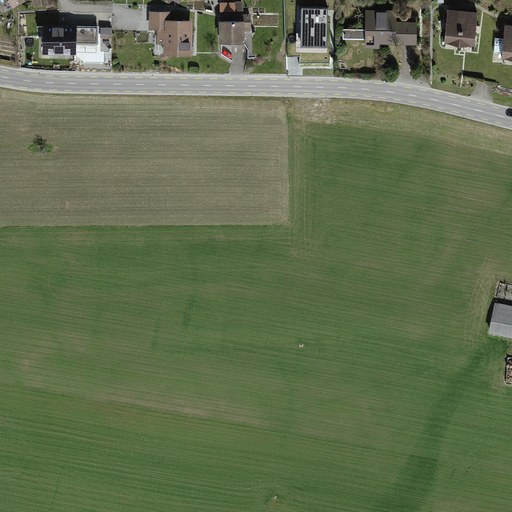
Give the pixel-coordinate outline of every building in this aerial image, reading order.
[(0,0),(0,2),(5,9),(13,4),(14,4),(19,0),(0,0)] [(328,7),(301,7),(301,40),(327,41),(328,7)] [(462,11),(448,10),(447,23),(446,40),(460,41),(462,11)] [(396,11),(366,11),(366,29),(343,29),(343,38),(366,38),(365,45),(379,45),(379,41),(416,42),(416,22),(396,22),(396,11)] [(477,12),(462,11),(460,41),(473,43),(475,26),(476,26),(477,12)] [(169,12),(151,12),(151,28),(166,28),(166,33),(158,33),(158,42),(166,42),(166,52),(189,53),(190,21),(169,21),(169,12)] [(242,21),(221,22),(221,41),(243,41),(242,22),(250,22),(250,15),(242,15),(242,21)] [(511,56),(511,25),(505,25),(504,38),(495,37),(494,52),(503,53),(503,56),(511,56)] [(97,27),(45,26),(44,51),(74,52),(74,43),(97,43),(97,27)] [(511,306),(496,303),(490,332),(511,336),(511,306)]
